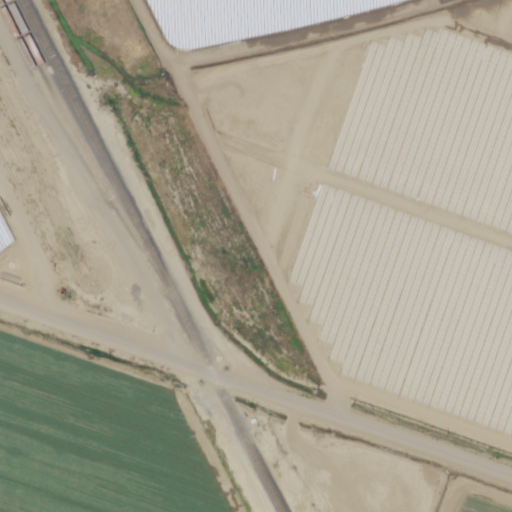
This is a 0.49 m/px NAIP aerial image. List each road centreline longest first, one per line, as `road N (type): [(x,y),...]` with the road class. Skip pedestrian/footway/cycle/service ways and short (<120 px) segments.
road 1 (residential): [(511,473),(0,303)]
road 2 (track): [(70,328),(0,183),(20,278),(43,284)]
